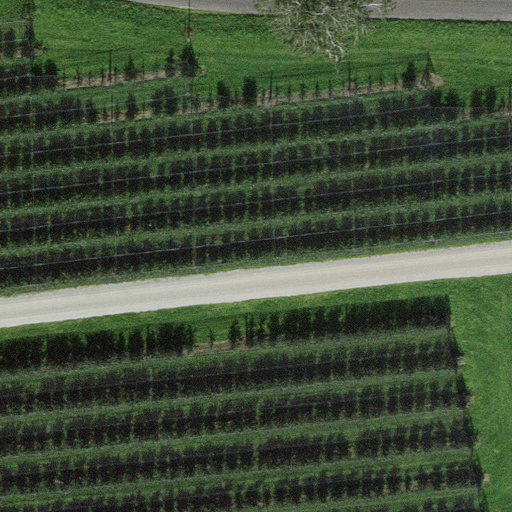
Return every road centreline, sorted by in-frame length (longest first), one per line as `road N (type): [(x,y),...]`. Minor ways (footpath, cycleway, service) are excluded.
road 1 (track): [(0,320),(511,260)]
road 2 (unclassified): [(321,0),(511,6)]
